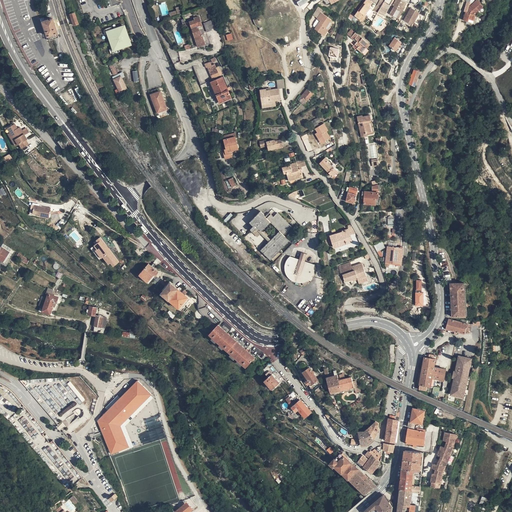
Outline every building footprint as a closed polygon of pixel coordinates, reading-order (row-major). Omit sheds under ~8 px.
[(288,0),(266,0),(265,1),(270,17),(292,10),(288,0)] [(372,19),(376,12),(372,10),(376,4),(370,0),(364,0),(354,14),(361,19),(365,14),(372,19)] [(391,10),(399,15),(406,3),(404,2),(404,0),(394,0),(394,1),(395,2),(391,10)] [(474,17),(473,16),(470,15),(471,13),(473,15),(474,15),(480,6),(473,1),(468,7),(467,10),(466,9),(467,6),(468,3),(464,2),(462,11),(466,12),(466,13),(464,12),(463,15),(467,16),(465,23),(471,24),(474,17)] [(413,22),(420,9),(412,4),(405,17),(413,22)] [(318,16),(323,10),(319,7),(314,14),(318,16)] [(332,17),(323,10),(318,16),(317,17),(320,19),(314,27),(324,34),(328,28),(327,28),(333,20),(331,19),(332,17)] [(262,12),(259,12),(257,13),(255,16),(255,18),(256,21),(258,23),(260,24),(263,24),(265,22),(266,20),(267,17),(266,15),(264,13),(262,12)] [(74,13),(70,14),(74,26),(78,24),(74,13)] [(58,29),(53,14),(48,15),(40,18),(41,20),(46,34),(58,29)] [(205,39),(204,35),(200,25),(203,24),(200,15),(195,17),(196,19),(190,22),(199,46),(207,43),(205,39)] [(215,17),(205,21),(207,27),(217,23),(215,17)] [(115,48),(119,47),(131,43),(132,40),(130,34),(129,34),(128,32),(129,31),(126,24),(124,23),(113,27),(109,29),(110,33),(109,33),(110,38),(112,37),(113,40),(111,41),(113,45),(114,45),(115,48)] [(362,52),(366,47),(364,45),(367,41),(355,31),(351,36),(353,38),(350,42),(353,44),(352,45),(355,48),(356,47),(362,52)] [(395,51),(402,43),(395,37),(388,45),(395,51)] [(330,47),(328,56),(337,58),(340,49),(330,47)] [(214,77),(221,74),(218,66),(216,62),(213,63),(211,60),(206,62),(208,67),(209,66),(214,77)] [(203,84),(209,81),(202,66),(195,66),(203,84)] [(114,78),(115,78),(122,74),(123,76),(126,75),(123,70),(113,76),(114,78)] [(415,86),(418,72),(413,71),(409,85),(415,86)] [(122,74),(115,78),(119,86),(122,91),(128,88),(123,76),(122,74)] [(234,96),(224,75),(213,81),(222,101),(234,96)] [(282,98),(280,87),(272,88),(267,89),(267,87),(261,88),(262,95),(263,103),(272,102),(272,99),(277,99),(282,98)] [(314,93),(309,87),(301,95),(306,100),(314,93)] [(158,110),(167,107),(161,90),(151,93),(158,110)] [(362,114),(361,113),(357,115),(362,134),(367,133),(366,131),(372,130),(369,121),(372,120),(370,112),(362,114)] [(23,127),(20,121),(10,126),(20,145),(24,143),(26,148),(33,144),(30,139),(31,139),(25,126),(23,127)] [(330,129),(326,122),(321,124),(317,127),(320,131),(318,132),(321,137),(325,135),(327,139),(332,136),(329,130),(330,129)] [(66,151),(72,147),(62,134),(61,133),(60,134),(59,135),(57,136),(57,138),(57,139),(66,151)] [(306,134),(301,136),(307,152),(312,150),(306,134)] [(236,135),(229,138),(230,140),(226,142),(228,148),(226,149),(229,158),(235,156),(233,150),(240,148),(236,135)] [(284,144),(283,138),(276,139),(276,138),(268,140),(268,138),(261,140),(262,145),(269,144),(270,148),(278,146),(277,145),(284,144)] [(334,175),(339,171),(329,159),(330,158),(328,156),(322,161),(334,175)] [(297,163),(296,160),(289,162),(290,163),(281,165),(283,171),(286,170),(288,178),(296,176),(295,173),(302,171),(300,166),(298,166),(297,163)] [(379,203),(381,183),(374,184),(373,190),(363,190),(362,196),(365,197),(365,201),(379,203)] [(356,201),(357,193),(349,191),(347,200),(356,201)] [(48,211),(50,211),(54,203),(51,201),(43,202),(40,200),(38,199),(36,204),(39,205),(39,206),(48,211)] [(271,257),(289,238),(285,234),(293,225),(278,211),(274,215),(272,213),(268,217),(261,210),(251,220),(254,224),(251,227),(254,229),(256,226),(259,229),(261,227),(263,229),(272,221),(281,230),(262,248),(271,257)] [(355,240),(350,228),(344,230),(344,231),(339,234),(338,233),(332,236),(337,247),(355,240)] [(112,263),(115,267),(121,262),(102,237),(97,240),(99,244),(97,245),(96,246),(98,249),(97,250),(103,258),(105,257),(110,264),(112,263)] [(382,244),(378,237),(372,240),(375,247),(382,244)] [(397,260),(399,244),(385,242),(382,258),(397,260)] [(12,252),(4,246),(0,251),(0,255),(6,260),(12,252)] [(101,260),(103,258),(97,250),(98,249),(96,246),(92,249),(101,260)] [(307,279),(311,277),(314,273),(315,268),(316,265),(315,261),(305,258),(308,252),(303,250),(300,257),(291,254),(288,257),(287,259),(286,264),(286,267),(287,272),(289,275),(292,277),(294,279),(296,279),(299,280),(302,280),(304,280),(307,279)] [(355,261),(351,263),(352,265),(342,269),(345,276),(353,273),(357,272),(366,269),(361,257),(354,260),(355,261)] [(155,274),(157,271),(149,263),(139,273),(146,281),(153,273),(155,274)] [(357,272),(358,274),(359,278),(368,274),(366,269),(357,272)] [(424,285),(423,276),(418,276),(418,285),(417,285),(418,296),(420,296),(420,298),(426,297),(426,289),(425,289),(425,287),(424,285)] [(454,313),(468,313),(467,279),(452,279),(454,313)] [(58,292),(64,282),(63,281),(56,291),(58,292)] [(161,293),(179,307),(186,298),(181,293),(181,292),(182,291),(177,287),(177,288),(169,282),(161,293)] [(58,301),(60,296),(52,294),(47,304),(46,303),(45,308),(51,311),(56,301),(58,301)] [(91,311),(90,313),(96,314),(98,307),(92,306),(92,308),(90,308),(89,311),(91,311)] [(122,324),(124,318),(113,313),(110,319),(122,324)] [(96,325),(106,327),(108,317),(105,316),(100,315),(98,315),(96,325)] [(452,316),(449,326),(454,327),(459,328),(466,330),(472,329),(474,322),(474,321),(454,316),(452,316)] [(210,333),(248,365),(253,359),(256,356),(219,324),(210,333)] [(427,354),(422,380),(429,382),(433,383),(435,374),(446,376),(448,366),(436,364),(438,352),(432,351),(431,355),(427,354)] [(460,381),(458,381),(456,380),(454,390),(465,392),(472,353),(461,351),(460,361),(462,362),(463,362),(462,369),(461,375),(460,381)] [(472,353),(465,392),(467,393),(474,354),(472,353)] [(312,366),(306,370),(308,373),(309,375),(309,377),(309,379),(311,382),(314,380),(317,385),(322,382),(312,366)] [(271,369),(267,372),(270,375),(266,379),(273,388),(281,381),(271,369)] [(345,391),(341,378),(339,373),(338,369),(336,369),(337,374),(329,376),(334,393),(345,391)] [(357,388),(354,380),(353,375),(343,378),(341,378),(345,391),(356,388),(357,388)] [(137,378),(97,419),(111,455),(129,446),(121,425),(152,393),(137,378)] [(71,381),(67,383),(81,402),(84,400),(71,381)] [(307,415),(313,410),(303,397),(297,402),(295,404),(298,408),(300,406),(307,415)] [(71,410),(77,405),(74,401),(58,415),(63,420),(73,412),(71,410)] [(426,408),(421,407),(415,406),(412,419),(416,420),(418,421),(421,421),(424,421),(426,409),(426,408)] [(79,416),(81,411),(76,408),(73,413),(79,416)] [(24,416),(19,419),(23,427),(28,424),(24,416)] [(395,443),(398,420),(389,418),(386,441),(395,443)] [(379,433),(381,430),(381,421),(378,419),(370,426),(377,437),(379,433)] [(429,422),(428,431),(427,439),(427,443),(426,450),(426,451),(434,452),(436,423),(429,422)] [(362,430),(365,444),(367,444),(369,443),(372,441),(375,440),(377,437),(370,426),(367,429),(362,430)] [(428,431),(410,426),(409,433),(408,442),(416,442),(416,444),(418,445),(418,442),(427,443),(427,439),(428,431)] [(450,440),(457,441),(458,432),(444,430),(443,436),(446,437),(446,439),(450,440)] [(435,467),(439,468),(446,470),(448,464),(450,460),(455,446),(449,443),(447,446),(444,444),(440,453),(444,455),(443,457),(441,461),(440,464),(436,462),(435,467)] [(44,449),(69,485),(79,478),(59,449),(54,453),(49,445),(44,449)] [(383,451),(393,453),(394,446),(384,445),(383,451)] [(374,453),(375,453),(380,458),(383,454),(378,447),(375,449),(374,449),(373,451),(374,453)] [(426,450),(407,448),(405,467),(417,468),(424,468),(426,451),(426,450)] [(347,454),(342,449),(337,455),(342,459),(347,454)] [(372,458),(367,453),(363,462),(368,465),(372,458)] [(369,467),(377,474),(382,460),(380,458),(375,453),(369,467)] [(333,459),(357,483),(368,493),(378,483),(355,462),(347,454),(342,459),(337,455),(333,459)] [(417,468),(405,467),(403,485),(415,486),(415,483),(417,468)] [(424,468),(417,468),(415,483),(423,484),(424,471),(424,468)] [(434,485),(442,486),(443,483),(445,474),(438,472),(437,472),(436,472),(434,481),(435,481),(434,485)] [(419,511),(421,501),(416,500),(416,497),(421,498),(422,496),(423,484),(415,483),(415,486),(414,492),(413,503),(412,511),(419,511)] [(415,486),(403,485),(401,503),(409,503),(413,503),(414,492),(415,486)] [(386,492),(367,508),(370,511),(391,511),(394,510),(395,503),(386,492)] [(58,498),(55,494),(49,500),(52,504),(58,498)] [(185,503),(183,504),(188,511),(189,511),(191,511),(185,503)] [(409,503),(401,503),(400,509),(407,511),(408,511),(407,511),(409,503)]
